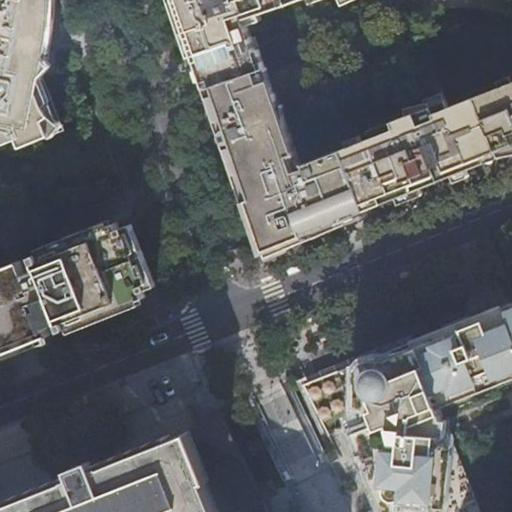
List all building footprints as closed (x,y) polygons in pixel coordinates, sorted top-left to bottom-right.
[(0,0),(0,133),(2,134),(5,141),(19,136),(22,144),(52,133),(46,117),(53,113),(46,104),(40,89),(43,75),(36,73),(38,63),(48,57),(52,32),(54,13),(54,0),(0,0)] [(263,66),(262,66),(253,37),(250,38),(244,18),(251,16),(295,0),(174,0),(205,88),(264,68),(263,66)] [(43,75),(48,57),(38,63),(36,73),(43,75)] [(264,68),(205,88),(255,234),(260,232),(267,249),(278,244),(317,229),(360,212),(366,210),(342,149),(302,165),(264,68)] [(394,128),(342,149),(366,210),(379,204),(411,192),(443,179),(500,156),(511,151),(511,80),(503,85),(504,88),(440,114),(436,103),(391,120),(394,128)] [(120,226),(117,219),(0,265),(0,353),(17,346),(54,331),(93,316),(112,309),(132,300),(147,295),(144,288),(148,287),(124,224),(120,226)] [(329,375),(306,384),(335,442),(338,440),(361,429),(391,497),(393,502),(408,496),(409,488),(439,490),(454,491),(459,429),(455,420),(456,411),(451,410),(447,398),(511,372),(511,511),(511,302),(509,303),(485,313),(461,323),(439,331),(422,338),(415,341),(385,353),(367,360),(359,363),(349,367),(329,375)] [(324,349),(313,352),(315,357),(326,353),(324,349)] [(0,511),(232,511),(230,507),(262,494),(222,416),(59,481),(0,504),(0,511)] [(409,488),(408,496),(438,498),(439,490),(409,488)]
